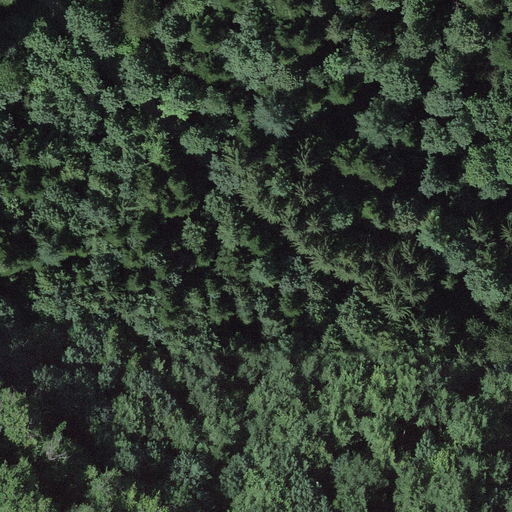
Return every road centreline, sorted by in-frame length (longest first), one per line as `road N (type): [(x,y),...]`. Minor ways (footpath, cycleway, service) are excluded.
road 1 (track): [(511,405),(222,169),(57,0)]
road 2 (track): [(126,511),(0,416)]
